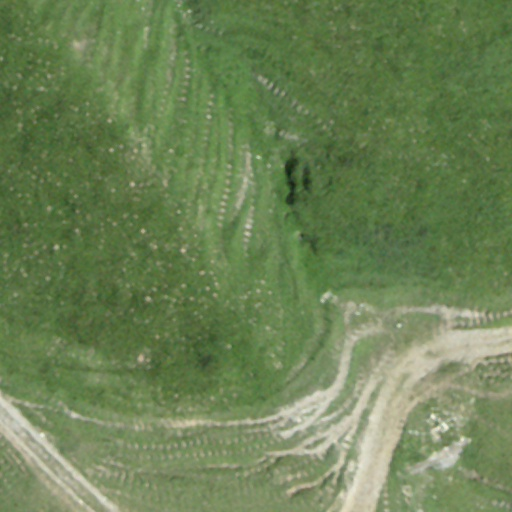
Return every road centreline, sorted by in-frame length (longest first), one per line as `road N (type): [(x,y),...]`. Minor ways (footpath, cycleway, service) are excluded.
road 1 (track): [(346,511),(413,365),(458,349),(503,352)]
road 2 (track): [(0,400),(127,511)]
